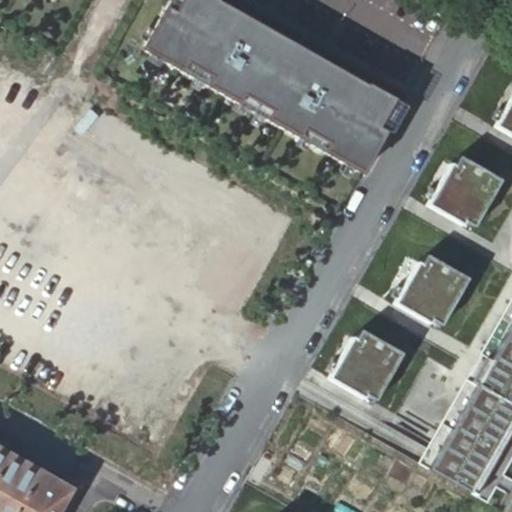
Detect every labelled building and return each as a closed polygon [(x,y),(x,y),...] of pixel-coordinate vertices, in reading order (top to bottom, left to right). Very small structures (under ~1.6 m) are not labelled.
[(206,0),(160,0),(132,50),(350,171),(388,102),(206,0)] [(370,0),(410,14),(414,0),(370,0)] [(511,80),(489,122),(492,123),(511,134),(511,80)] [(420,202),(423,203),(456,222),(457,218),(467,224),(472,215),(494,176),(452,153),(447,162),(444,160),(420,202)] [(387,302),(390,303),(422,321),(424,318),(434,324),(439,315),(461,276),(419,253),(414,262),(411,260),(387,302)] [(480,370),(423,468),(465,492),(511,409),(511,312),(485,360),(480,370)] [(321,378),(324,380),(356,398),(357,395),(368,401),(373,391),(394,353),(353,329),(347,338),(345,337),(321,378)] [(0,511),(43,511),(55,492),(0,460),(0,511)]
